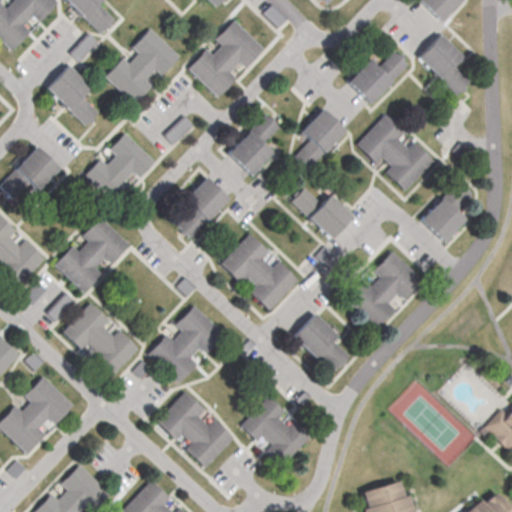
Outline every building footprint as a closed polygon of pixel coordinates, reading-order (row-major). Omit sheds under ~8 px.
[(0,42),(0,8),(1,9),(9,0),(49,0),(52,2),(34,21),(28,15),(18,25),(24,31),(7,49),(0,42)] [(60,0),(96,0),(93,3),(110,20),(96,34),(60,0)] [(457,0),(437,22),(415,1),(415,0),(457,0)] [(185,69),(202,50),(208,56),(218,46),(211,40),(229,21),(259,49),(241,68),(235,62),(225,72),(231,78),(214,96),(185,69)] [(101,76),(119,58),(124,63),(134,53),(127,47),(146,28),(176,56),(158,75),(151,69),(141,79),(147,85),(130,103),(101,76)] [(468,80),(451,64),(460,55),(437,34),(416,56),(456,93),(468,80)] [(344,82),(366,104),(404,64),(390,52),(374,69),(365,60),(344,82)] [(42,89),(81,126),(94,112),(77,96),(86,87),(63,66),(42,89)] [(318,109),(341,130),(303,169),(290,157),(306,140),(297,131),(318,109)] [(170,142),(190,123),(183,114),(162,133),(170,142)] [(247,176),(224,154),(261,115),(275,128),(259,145),(268,153),(247,176)] [(401,189),(383,172),(388,166),(378,157),(372,163),(353,145),(380,115),(400,133),(394,139),(404,149),(410,143),(428,160),(401,189)] [(78,178),(96,160),(101,165),(111,155),(104,149),(122,130),(153,158),(135,177),(128,171),(118,181),(124,187),(107,206),(78,178)] [(54,168),(32,147),(0,179),(0,191),(8,199),(24,182),(33,191),(54,168)] [(201,178),(224,199),(186,238),(173,226),(189,209),(180,200),(201,178)] [(439,242),(417,221),(454,181),(468,194),(452,211),(461,219),(439,242)] [(326,194),(318,202),(301,186),(288,200),(328,237),(349,214),(326,194)] [(51,264),(69,246),(74,251),(84,241),(77,235),(96,216),(126,244),(108,263),(101,257),(91,267),(97,273),(80,292),(51,264)] [(12,287),(0,276),(0,221),(10,231),(4,237),(14,247),(20,241),(39,258),(12,287)] [(265,309),(246,291),(252,285),(242,276),(236,283),(216,265),(244,234),(264,252),(257,259),(268,268),(274,262),(292,279),(265,309)] [(344,301),(361,282),(367,288),(376,278),(370,272),(388,252),(418,280),(400,300),(393,293),(384,304),(390,309),(373,328),(344,301)] [(52,319),(60,310),(52,303),(44,312),(52,319)] [(107,377),(88,360),(94,354),(84,344),(78,351),(58,333),(86,303),(105,321),(99,327),(110,337),(115,331),(134,348),(107,377)] [(145,355),(162,336),(168,342),(178,332),(171,325),(189,306),(219,335),(201,354),(195,347),(185,358),(191,363),(174,382),(145,355)] [(310,314),(289,337),(313,360),(317,355),(333,370),(345,356),(330,342),(334,337),(310,314)] [(0,370),(0,341),(14,355),(0,370)] [(0,431),(0,417),(11,406),(16,412),(26,402),(19,396),(37,377),(68,405),(50,424),(43,418),(33,428),(39,434),(22,452),(0,431)] [(201,466),(182,449),(188,443),(178,434),(172,440),(152,422),(180,392),(200,410),(193,417),(204,426),(210,420),(228,437),(201,466)] [(278,467),(261,451),(267,444),(258,435),(252,442),(235,426),(263,396),(279,410),(273,417),(284,428),(290,421),(306,436),(278,467)] [(511,454),(482,426),(499,408),(503,411),(511,401),(511,454)] [(30,511),(47,495),(52,500),(62,490),(55,484),(73,465),(104,493),(86,511),(79,506),(73,511),(30,511)] [(119,511),(118,511),(146,481),(165,498),(159,505),(166,511),(172,511),(175,509),(178,511),(119,511)] [(358,494),(395,482),(400,497),(404,496),(409,511),(358,511),(358,510),(363,508),(358,494)] [(463,511),(477,501),(479,503),(493,492),(510,511),(463,511)]
